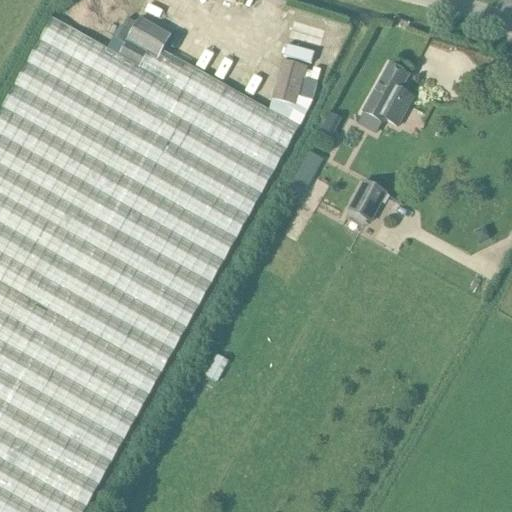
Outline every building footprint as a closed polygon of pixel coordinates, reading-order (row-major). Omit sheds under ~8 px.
[(42,38),(0,111),(0,511),(85,511),(214,281),(261,198),(289,146),(299,129),(268,112),(163,51),(171,38),(140,20),(118,58),(52,20),(42,38)] [(288,43),(284,58),(315,66),(319,51),(288,43)] [(272,101),(268,112),(299,129),(311,103),(313,104),(318,85),(302,81),(306,68),(283,62),(272,101)] [(389,66),(363,113),(396,131),(413,99),(401,92),(409,77),(389,66)] [(316,137),(320,139),(328,144),(339,125),(330,121),(326,118),(316,137)] [(282,190),(302,200),(323,160),(304,149),(282,190)] [(370,226),(386,197),(387,196),(365,183),(347,213),(370,226)] [(216,356),(205,377),(217,384),(228,363),(216,356)]
